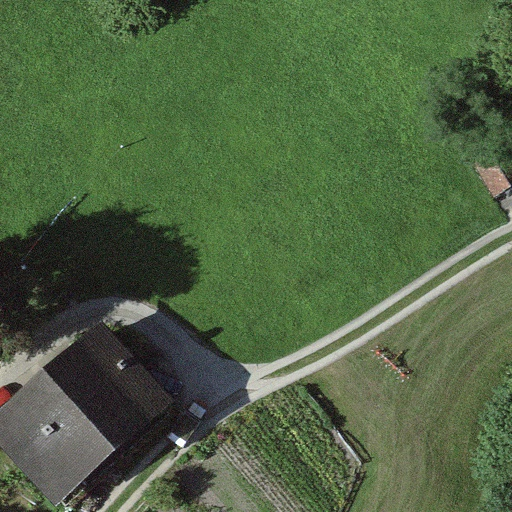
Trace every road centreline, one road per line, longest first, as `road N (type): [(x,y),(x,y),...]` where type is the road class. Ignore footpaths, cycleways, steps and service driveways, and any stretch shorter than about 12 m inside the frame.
road 1 (track): [(511,236),(343,342),(231,399),(111,511)]
road 2 (track): [(0,369),(85,309),(142,316),(231,399)]
